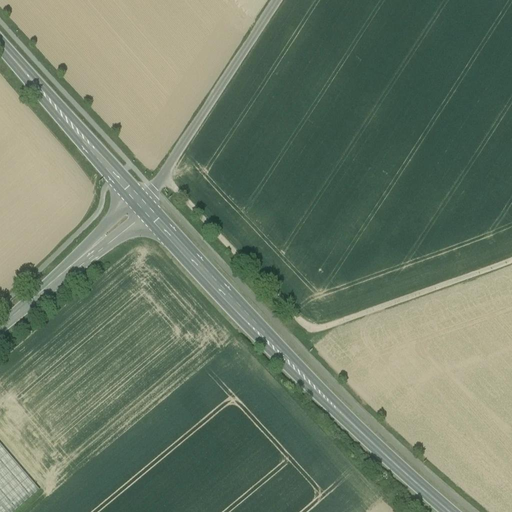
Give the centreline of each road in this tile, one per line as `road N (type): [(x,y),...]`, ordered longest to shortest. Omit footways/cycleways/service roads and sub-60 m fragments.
road 1 (primary): [(139,205),(252,327),(448,511)]
road 2 (track): [(511,261),(320,339),(162,177)]
road 3 (unclassified): [(277,0),(139,205)]
road 4 (primary): [(0,48),(139,205)]
road 5 (tertiary): [(0,328),(139,205)]
